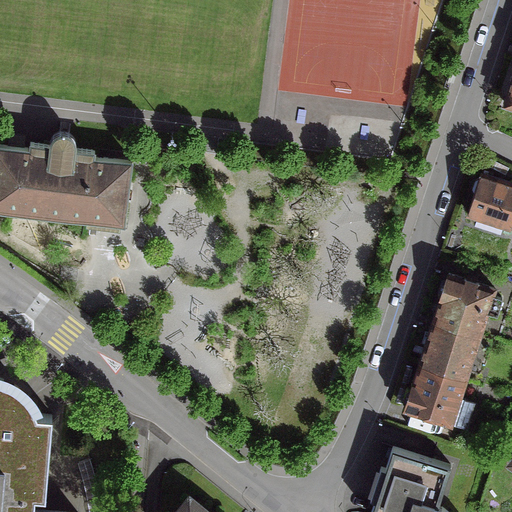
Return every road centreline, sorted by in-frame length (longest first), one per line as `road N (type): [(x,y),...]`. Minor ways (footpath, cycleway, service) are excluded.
road 1 (residential): [(297,511),(368,398),(460,129)]
road 2 (residential): [(0,286),(283,511)]
road 3 (residential): [(460,129),(503,0)]
